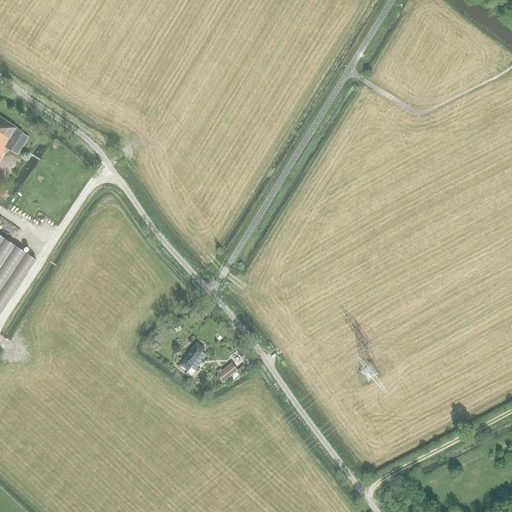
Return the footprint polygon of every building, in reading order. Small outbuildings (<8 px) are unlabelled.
[(0,156),(9,143),(13,146),(22,133),(18,130),(0,117),(0,156)] [(0,236),(0,313),(35,260),(0,236)] [(206,355),(202,352),(204,349),(196,343),(180,365),(188,371),(186,373),(190,377),(206,355)] [(223,382),(230,376),(237,371),(231,363),(216,374),(223,382)] [(237,371),(230,376),(233,380),(235,379),(240,375),(237,371)]
